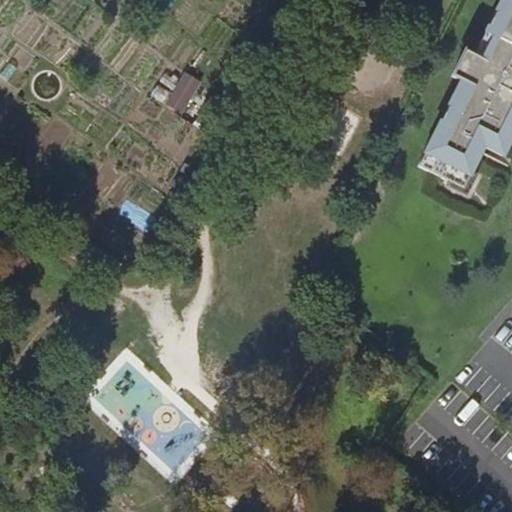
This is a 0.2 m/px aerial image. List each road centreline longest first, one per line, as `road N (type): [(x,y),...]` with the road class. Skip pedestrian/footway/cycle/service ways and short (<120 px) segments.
road 1 (track): [(311,0),(154,309),(128,295)]
road 2 (track): [(128,295),(0,201)]
